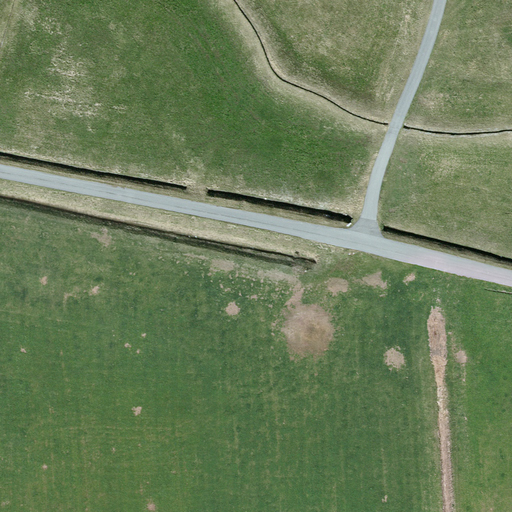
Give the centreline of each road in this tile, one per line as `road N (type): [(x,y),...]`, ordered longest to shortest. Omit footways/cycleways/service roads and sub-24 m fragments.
road 1 (unclassified): [(0,175),(365,246),(511,284)]
road 2 (track): [(438,0),(377,168),(365,246)]
